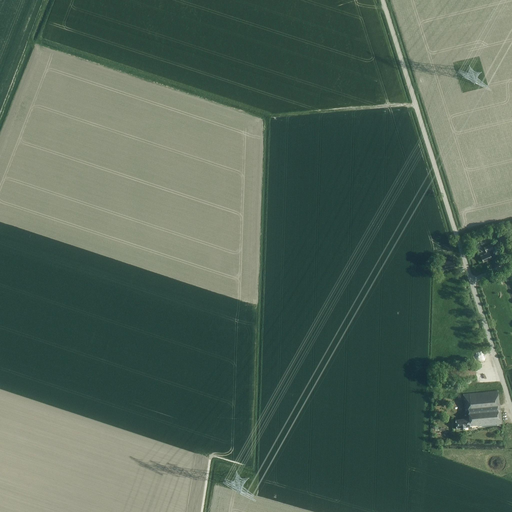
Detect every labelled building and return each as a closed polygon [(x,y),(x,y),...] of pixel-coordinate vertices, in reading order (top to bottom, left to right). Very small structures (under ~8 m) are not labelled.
[(507,240),(504,232),(499,234),(502,242),(507,240)] [(494,249),(492,244),(484,247),(486,252),(494,249)] [(480,256),(483,262),(492,258),(489,252),(480,256)] [(455,268),(453,259),(442,262),(443,270),(455,268)] [(444,368),(446,380),(476,376),(475,364),(444,368)] [(470,393),(463,394),(464,400),(465,411),(468,410),(469,415),(465,415),(465,418),(455,419),(457,428),(472,426),(472,428),(473,428),(474,429),(476,429),(477,427),(478,427),(502,425),(498,390),(470,393)]
